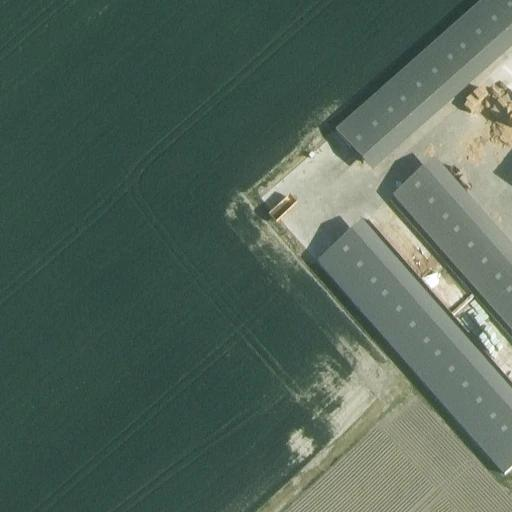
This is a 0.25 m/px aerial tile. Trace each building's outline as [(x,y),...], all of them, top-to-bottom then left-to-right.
[(363,164),(511,31),(511,0),(487,0),(336,134),(363,164)] [(511,31),(363,164),(372,174),(511,50),(511,31)] [(511,252),(434,163),(423,172),(511,272),(511,252)] [(393,198),(449,262),(489,307),(511,333),(511,272),(423,172),(393,198)] [(511,401),(359,229),(351,236),(511,418),(511,401)] [(511,418),(351,236),(318,265),(504,476),(511,469),(511,418)]
